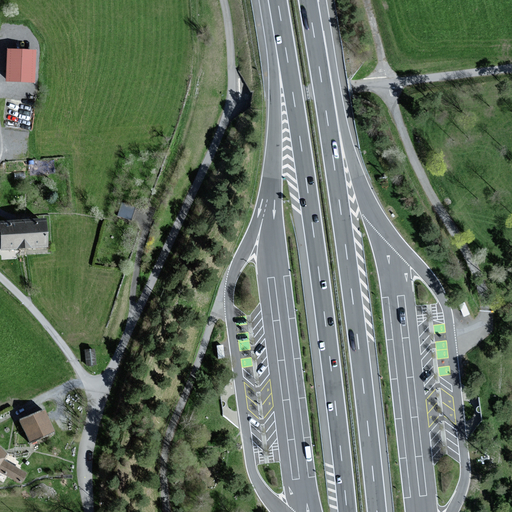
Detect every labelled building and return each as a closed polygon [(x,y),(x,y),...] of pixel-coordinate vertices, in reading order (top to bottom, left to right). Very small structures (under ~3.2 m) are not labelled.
[(36,51),(8,49),(7,81),(35,82),(36,51)] [(130,216),(133,206),(120,203),(117,213),(130,216)] [(47,246),(46,220),(1,222),(3,248),(47,246)] [(54,432),(46,412),(22,422),(30,441),(54,432)] [(4,459),(9,454),(0,447),(0,468),(18,483),(24,475),(4,459)]
